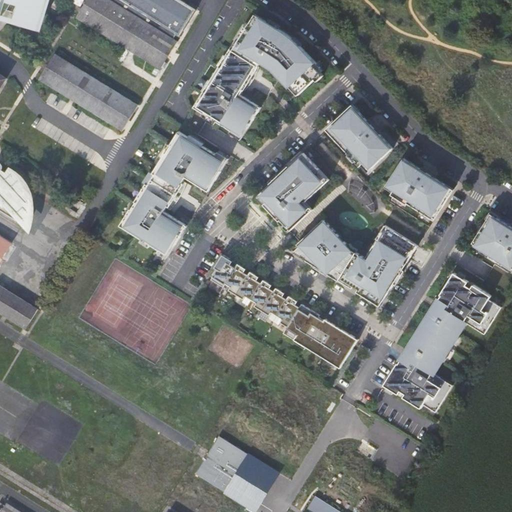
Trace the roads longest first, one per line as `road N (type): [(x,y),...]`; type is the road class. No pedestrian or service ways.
road 1 (residential): [(357,70),(231,190),(217,225),(391,334)]
road 2 (residential): [(391,334),(479,182)]
road 3 (residential): [(479,182),(417,134),(357,70)]
